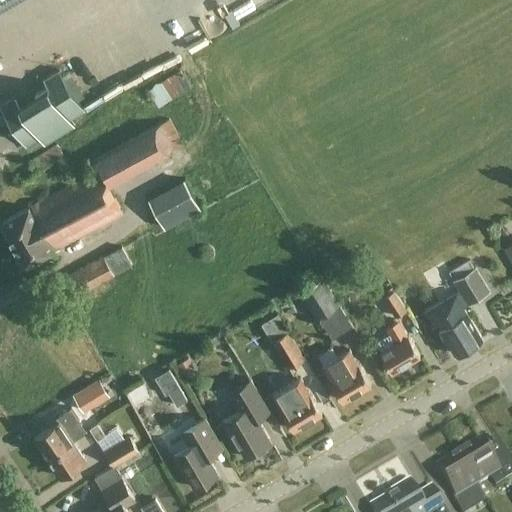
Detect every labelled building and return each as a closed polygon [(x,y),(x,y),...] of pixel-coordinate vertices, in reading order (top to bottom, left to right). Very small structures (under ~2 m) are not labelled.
[(157,10),(169,31),(183,22),(171,2),(157,10)] [(26,147),(40,138),(45,144),(75,126),(70,119),(85,110),(59,69),(43,79),(48,86),(20,103),(16,96),(0,106),(26,147)] [(172,92),(192,87),(188,70),(167,76),(172,92)] [(107,184),(182,143),(169,119),(93,161),(98,170),(39,202),(0,222),(24,266),(122,212),(107,184)] [(57,144),(31,160),(38,172),(64,156),(57,144)] [(183,178),(147,198),(164,228),(199,208),(183,178)] [(511,242),(503,248),(511,262),(511,242)] [(68,300),(131,265),(120,245),(57,280),(68,300)] [(464,308),(490,292),(476,268),(454,281),(460,290),(424,311),(440,337),(444,335),(455,354),(482,338),(464,308)] [(298,293),(315,320),(340,305),(323,277),(321,278),(318,274),(299,286),(302,290),(298,293)] [(382,297),(395,316),(405,310),(393,290),(382,297)] [(392,372),(420,355),(409,336),(408,337),(399,321),(387,328),(396,344),(381,353),(392,372)] [(272,340),(288,368),(303,359),(287,331),(272,340)] [(371,384),(360,365),(359,366),(350,350),(323,366),(332,381),(331,382),(343,401),(371,384)] [(193,398),(173,368),(163,374),(183,405),(193,398)] [(322,413),(310,393),(300,377),(273,394),(282,410),(293,429),(322,413)] [(246,457),(271,442),(257,418),(269,411),(251,380),(230,392),(241,410),(222,421),(236,445),(238,444),(246,457)] [(98,382),(74,396),(83,411),(107,396),(98,382)] [(89,429),(97,424),(89,412),(81,417),(89,429)] [(204,450),(219,442),(205,418),(190,426),(193,432),(185,437),(189,445),(174,454),(194,487),(218,473),(204,450)] [(48,457),(73,440),(60,420),(34,437),(48,457)] [(107,428),(111,441),(127,436),(124,423),(107,428)] [(97,424),(89,429),(97,441),(105,436),(97,424)] [(129,435),(104,451),(113,465),(138,450),(129,435)] [(73,440),(48,457),(61,477),(86,460),(73,440)] [(459,455),(477,486),(490,478),(495,488),(505,482),(481,441),(459,455)] [(474,511),(476,511),(465,493),(477,486),(459,455),(437,468),(454,498),(452,499),(459,511),(474,511)] [(127,511),(124,506),(134,500),(114,466),(96,476),(110,501),(91,511),(127,511)] [(444,511),(432,490),(418,498),(410,484),(392,494),(394,497),(371,510),(372,511),(444,511)]
